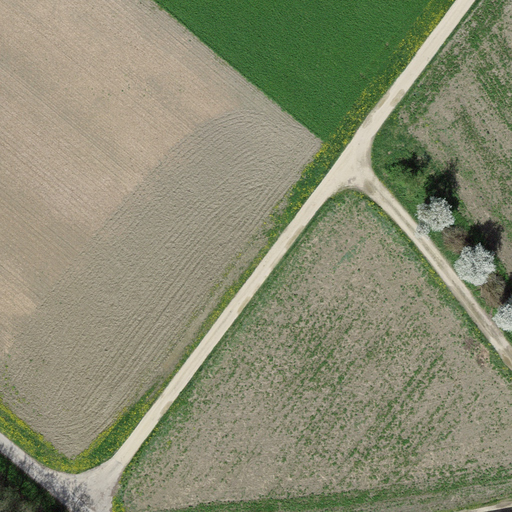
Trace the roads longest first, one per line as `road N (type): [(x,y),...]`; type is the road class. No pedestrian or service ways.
road 1 (track): [(469,0),(85,511)]
road 2 (track): [(348,162),(511,359)]
